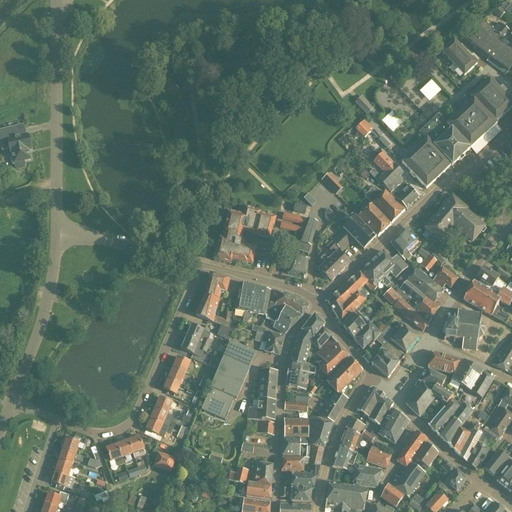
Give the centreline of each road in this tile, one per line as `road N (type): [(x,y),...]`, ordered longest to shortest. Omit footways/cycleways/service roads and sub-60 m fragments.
road 1 (residential): [(199,265),(130,423),(103,434),(56,421)]
road 2 (residential): [(55,230),(55,0)]
road 3 (residential): [(317,302),(285,347),(274,511)]
road 4 (residential): [(317,302),(443,184),(466,176)]
road 5 (residential): [(10,404),(43,317),(55,230)]
road 6 (residential): [(199,265),(55,230)]
road 7 (residential): [(429,342),(510,220)]
road 8 (residential): [(316,511),(332,445),(371,377)]
road 9 (residential): [(317,302),(199,265)]
